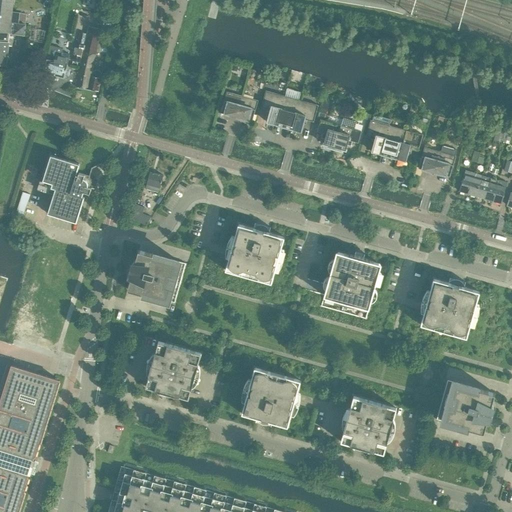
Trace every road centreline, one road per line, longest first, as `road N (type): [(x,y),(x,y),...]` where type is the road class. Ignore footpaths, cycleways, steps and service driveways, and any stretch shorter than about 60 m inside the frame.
road 1 (residential): [(511,244),(0,97)]
road 2 (residential): [(507,443),(490,504),(85,392)]
road 3 (residential): [(511,279),(193,193),(162,232),(112,233)]
road 4 (residential): [(85,392),(112,233)]
road 5 (residential): [(69,511),(85,392)]
